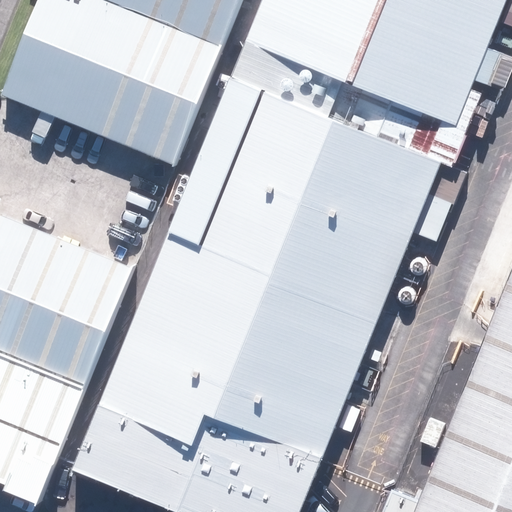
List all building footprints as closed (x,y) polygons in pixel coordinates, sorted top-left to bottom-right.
[(247,0),(45,0),(5,100),(178,170),(247,0)] [(305,511),(511,7),(511,0),(262,0),(70,472),(167,511),(305,511)] [(0,182),(0,205),(42,222),(50,202),(0,182)] [(130,269),(0,215),(0,357),(80,390),(130,269)] [(511,511),(511,270),(413,511),(511,511)] [(80,390),(0,357),(0,492),(33,506),(80,390)]
